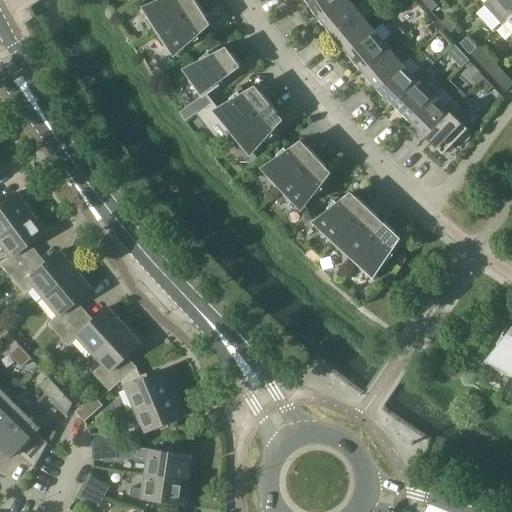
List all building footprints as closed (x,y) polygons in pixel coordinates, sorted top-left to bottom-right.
[(157,33),(199,6),(195,0),(161,0),(162,0),(147,7),(147,8),(153,16),(148,19),(157,33)] [(305,0),(317,18),(340,0),(305,0)] [(340,0),(317,18),(332,36),(369,5),(364,0),(361,0),(354,7),(347,0),(340,0)] [(431,12),(438,6),(432,0),(422,0),(421,1),(431,12)] [(511,17),(511,0),(488,0),(483,5),(503,26),(508,20),(511,17)] [(374,12),(369,5),(332,36),(347,54),(374,31),(365,20),(374,12)] [(200,32),(208,24),(204,19),(207,17),(199,6),(157,33),(166,46),(170,44),(175,52),(176,53),(188,42),(190,45),(203,37),(200,32)] [(451,33),(457,27),(447,17),(441,23),(451,33)] [(383,42),(374,31),(347,54),(361,72),(398,41),(398,40),(405,34),(400,28),(383,42)] [(470,55),(477,49),(467,38),(460,44),(470,55)] [(403,47),(398,41),(361,72),(377,90),(403,66),(394,55),(403,47)] [(470,55),(489,75),(499,67),(480,46),(470,55)] [(221,79),(240,65),(232,53),(229,55),(225,49),(215,54),(212,50),(200,58),(202,61),(187,69),(194,78),(189,81),(202,98),(223,83),(221,79)] [(403,66),(377,90),(393,106),(426,72),(420,66),(412,75),(403,66)] [(430,68),(426,72),(393,106),(410,122),(434,97),(434,96),(443,87),(433,77),(434,76),(434,71),(430,68)] [(479,72),(472,79),(477,85),(485,78),(479,72)] [(487,94),(493,88),(485,78),(478,84),(487,94)] [(230,134),(270,102),(261,92),(259,94),(254,88),(245,94),(241,89),(230,99),(232,102),(217,110),(218,111),(224,118),(220,122),(230,134)] [(444,106),(434,97),(410,122),(427,138),(459,104),(459,103),(466,96),(460,90),(444,106)] [(278,113),(270,102),(230,134),(241,147),(245,144),(251,151),(252,152),(263,140),(265,142),(277,133),(273,128),(280,120),(276,115),(278,113)] [(466,111),(459,104),(427,138),(443,154),(456,141),(457,142),(459,142),(460,143),(462,143),(463,143),(465,142),(466,142),(468,141),(469,139),(469,138),(470,136),(470,135),(470,133),(469,132),(468,130),(467,129),(458,119),(466,111)] [(188,106),(180,112),(186,121),(195,115),(188,106)] [(280,191),(317,156),(307,146),(305,148),(300,143),(292,149),(288,145),(277,155),(279,158),(265,167),(266,168),(273,175),(269,179),(280,191)] [(255,156),(248,163),(251,166),(258,159),(255,156)] [(326,166),(317,156),(280,191),(291,202),(295,199),(302,206),(301,206),(302,207),(313,194),(315,196),(326,186),(322,182),(329,173),(324,168),(326,166)] [(0,205),(0,235),(31,213),(25,206),(28,204),(21,194),(18,196),(16,193),(0,205)] [(333,243),(367,206),(357,197),(355,199),(350,195),(342,201),(337,197),(327,208),(330,211),(317,221),(317,222),(318,222),(325,228),(321,232),(333,243)] [(382,225),(382,224),(375,218),(377,215),(367,206),(333,243),(345,254),(348,250),(354,255),(382,225)] [(36,220),(31,213),(0,235),(0,240),(12,257),(2,264),(11,276),(34,258),(26,247),(45,233),(43,231),(46,229),(39,218),(36,220)] [(354,255),(350,259),(362,271),(366,267),(374,274),(383,260),(386,263),(396,252),(392,248),(398,239),(393,234),(395,232),(384,222),(382,224),(382,225),(354,255)] [(42,267),(34,258),(11,276),(25,293),(35,285),(45,297),(76,271),(70,264),(73,262),(65,252),(62,254),(60,252),(42,267)] [(81,278),(76,271),(45,297),(60,316),(50,323),(59,334),(81,315),(73,305),(91,290),(89,288),(92,286),(84,276),(81,278)] [(89,324),(81,315),(59,334),(68,344),(77,336),(94,354),(124,327),(118,320),(120,318),(112,308),(109,310),(107,308),(89,324)] [(129,333),(124,327),(94,354),(104,365),(95,373),(110,389),(120,380),(131,370),(123,361),(140,345),(138,342),(141,340),(132,330),(129,333)] [(511,330),(509,334),(504,331),(497,344),(500,346),(489,359),(499,364),(496,369),(511,377),(511,375),(511,330)] [(10,354),(16,361),(25,352),(19,345),(10,354)] [(31,359),(25,352),(16,361),(22,368),(31,359)] [(127,386),(136,410),(173,394),(170,386),(173,384),(168,372),(165,374),(164,371),(141,380),(136,367),(135,366),(131,370),(120,380),(127,386)] [(39,386),(45,393),(54,384),(48,378),(39,386)] [(60,391),(54,384),(45,393),(51,400),(60,391)] [(0,407),(10,398),(0,388),(0,407)] [(182,414),(185,412),(180,400),(177,402),(173,394),(136,410),(146,432),(183,417),(182,414)] [(84,421),(102,405),(94,396),(76,412),(84,421)] [(0,407),(0,438),(25,413),(10,398),(0,407)] [(41,429),(25,413),(0,438),(0,446),(12,458),(17,453),(34,468),(48,443),(37,433),(41,429)] [(92,448),(116,446),(115,433),(91,435),(92,448)] [(117,458),(116,446),(92,448),(93,460),(117,458)] [(190,455),(150,449),(137,447),(136,457),(149,459),(146,474),(186,480),(188,471),(191,472),(193,459),(189,458),(190,455)] [(89,474),(83,486),(104,497),(110,486),(89,474)] [(185,488),(186,480),(146,474),(144,489),(132,487),(131,497),(183,504),(183,501),(187,502),(189,489),(185,488)] [(98,508),(104,497),(83,486),(76,496),(98,508)]
